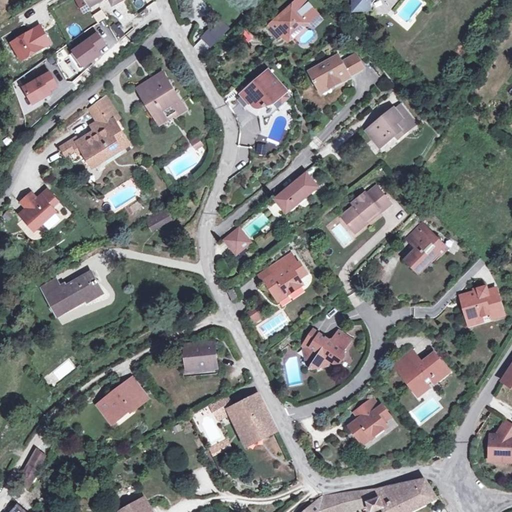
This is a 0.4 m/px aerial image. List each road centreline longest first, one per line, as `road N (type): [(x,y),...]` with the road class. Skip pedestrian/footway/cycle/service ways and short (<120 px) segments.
road 1 (residential): [(280,418),(204,271),(202,242),(228,143),(222,107),(165,0)]
road 2 (residential): [(451,469),(322,485),(280,418)]
road 3 (residential): [(365,310),(377,320),(376,357),(356,388),(318,410),(280,418)]
road 4 (residential): [(451,469),(511,353)]
